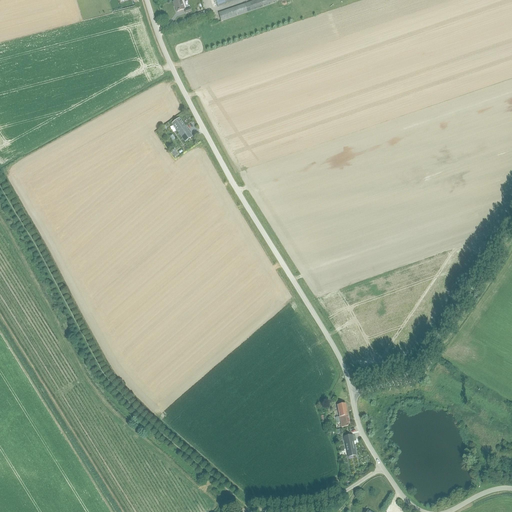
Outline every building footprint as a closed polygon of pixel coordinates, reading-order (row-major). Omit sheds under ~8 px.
[(174,6),(175,5),(177,12),(184,9),(181,0),(178,0),(173,2),(174,6)] [(277,2),(276,0),(254,0),(219,12),(221,21),(277,2)] [(179,119),(172,124),(185,142),(192,137),(179,119)] [(348,415),(346,408),(346,404),(338,406),(340,417),(339,417),(341,428),(351,426),(350,426),(348,416),(349,416),(349,415),(348,415)] [(356,453),(352,435),(344,437),(345,443),(348,455),(356,453)]
